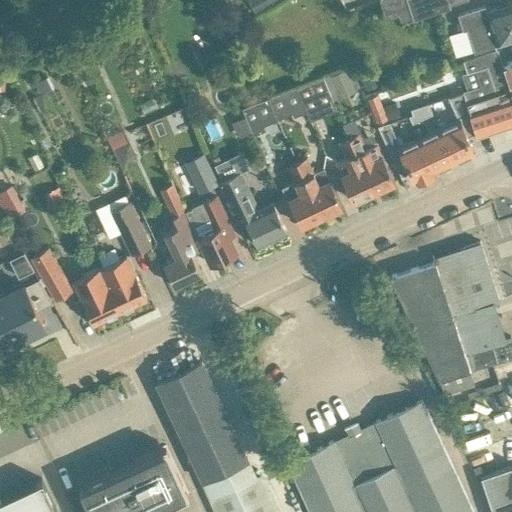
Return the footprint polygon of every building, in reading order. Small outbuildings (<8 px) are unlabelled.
[(248,0),(254,10),(272,0),(248,0)] [(412,16),(412,17),(450,4),(448,1),(448,0),(381,0),(385,12),(392,10),(408,4),(408,5),(412,16)] [(474,50),(511,37),(511,1),(486,10),(484,4),(457,12),(462,28),(466,27),(474,50)] [(78,34),(61,41),(74,69),(90,61),(78,34)] [(74,69),(61,41),(47,47),(59,75),(74,69)] [(480,83),(463,88),(464,90),(467,100),(511,86),(511,88),(511,87),(511,59),(503,62),(498,46),(483,51),(487,64),(475,68),(480,83)] [(483,51),(463,58),(467,70),(475,68),(487,64),(483,51)] [(222,64),(219,58),(213,61),(217,67),(222,64)] [(348,67),(329,75),(333,85),(352,77),(348,67)] [(323,75),(294,86),(306,110),(310,108),(333,99),(323,75)] [(294,86),(282,91),(292,111),(294,115),(306,110),(294,86)] [(476,131),(477,134),(511,122),(511,87),(511,88),(511,86),(467,100),(466,101),(476,131)] [(53,89),(33,98),(54,144),(74,135),(53,89)] [(458,118),(439,127),(454,160),(475,150),(468,135),(476,131),(466,101),(467,100),(464,90),(447,95),(458,118)] [(292,111),(282,91),(267,97),(277,118),(292,111)] [(377,93),(367,97),(371,109),(376,122),(387,117),(382,106),(377,93)] [(264,124),(277,118),(267,97),(267,96),(241,106),(246,118),(252,132),(253,134),(265,128),(264,124)] [(395,101),(382,106),(387,117),(387,119),(400,114),(399,113),(395,101)] [(412,112),(408,114),(412,121),(432,112),(427,101),(410,107),(412,112)] [(395,180),(382,153),(377,142),(368,145),(355,116),(342,122),(349,136),(374,189),(395,180)] [(252,132),(246,118),(232,124),(238,138),(252,132)] [(389,120),(377,124),(402,176),(412,171),(415,179),(435,170),(419,136),(400,145),(389,120)] [(439,127),(419,136),(435,170),(437,170),(436,168),(454,160),(439,127)] [(108,139),(113,150),(127,143),(122,132),(108,139)] [(353,199),(374,189),(349,136),(339,140),(346,155),(336,160),(341,172),(353,199)] [(50,146),(46,137),(39,140),(43,150),(50,146)] [(127,143),(113,150),(122,168),(135,161),(127,143)] [(204,150),(184,160),(199,191),(219,181),(204,150)] [(43,168),(37,154),(28,157),(34,172),(43,168)] [(323,166),(313,171),(306,155),(296,160),(321,214),(329,210),(329,211),(333,213),(339,210),(339,206),(339,205),(342,204),(330,177),(329,177),(323,166)] [(314,217),(321,214),(296,160),(287,164),(294,180),(286,184),(289,196),(288,196),(301,223),(304,222),(307,225),(314,222),(314,218),(314,217)] [(218,180),(220,184),(227,199),(226,199),(237,222),(245,218),(257,244),(287,230),(273,200),(258,207),(240,169),(220,179),(218,180)] [(168,230),(165,231),(169,241),(176,256),(163,262),(174,284),(176,282),(177,285),(189,280),(187,277),(201,271),(192,252),(202,247),(186,209),(185,209),(172,182),(159,188),(177,226),(168,230)] [(13,187),(0,194),(0,195),(12,216),(25,208),(13,187)] [(59,188),(45,194),(54,213),(68,206),(59,188)] [(212,263),(214,262),(218,263),(224,260),(226,256),(236,251),(229,236),(234,234),(216,195),(203,201),(204,202),(193,208),(192,206),(186,209),(202,247),(204,246),(212,263)] [(129,200),(119,205),(115,197),(103,202),(108,211),(112,209),(122,232),(132,252),(150,244),(129,200)] [(434,260),(391,274),(395,284),(440,378),(441,378),(445,394),(475,384),(469,368),(509,355),(509,354),(511,353),(511,338),(511,335),(504,337),(492,302),(499,300),(480,240),(432,255),(434,260)] [(49,245),(32,254),(54,296),(70,287),(49,245)] [(24,250),(9,257),(18,275),(34,268),(24,250)] [(134,302),(147,296),(127,253),(99,266),(108,284),(122,308),(126,310),(134,307),(134,302)] [(82,296),(75,299),(83,316),(89,313),(93,322),(106,316),(110,318),(117,315),(118,310),(122,308),(108,284),(99,266),(80,275),(83,282),(76,285),(82,296)] [(3,289),(2,289),(23,333),(45,323),(34,300),(48,292),(39,276),(5,293),(3,289)] [(0,339),(2,344),(23,333),(2,289),(0,290),(0,339)] [(278,511),(260,473),(256,475),(201,359),(156,380),(210,496),(216,511),(278,511)] [(287,460),(310,511),(474,511),(421,397),(287,460)] [(189,492),(167,443),(136,457),(137,459),(122,465),(120,460),(118,461),(121,466),(80,485),(92,511),(163,511),(159,504),(162,503),(163,504),(189,492)] [(511,511),(511,464),(481,475),(493,511),(511,511)] [(58,511),(43,477),(0,497),(0,511),(58,511)]
